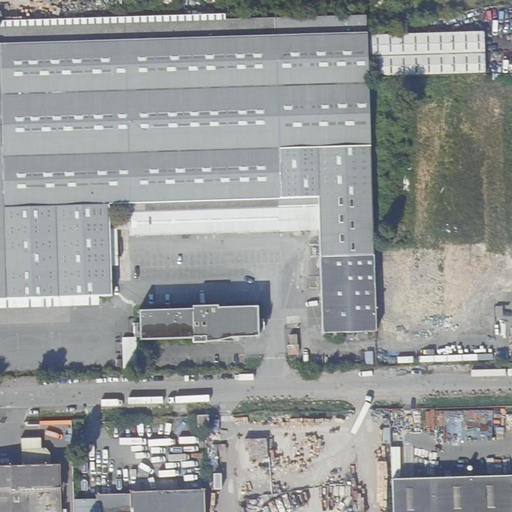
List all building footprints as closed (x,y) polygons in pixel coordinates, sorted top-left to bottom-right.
[(0,20),(0,32),(366,21),(365,10),(130,17),(0,20)] [(482,18),(370,22),(371,63),(484,58),(482,18)] [(366,34),(366,21),(0,32),(0,299),(101,296),(115,296),(113,213),(134,213),(133,243),(285,231),(285,201),(320,200),(321,229),(326,335),(375,333),(366,34)] [(301,230),(321,229),(320,200),(285,201),(285,231),(285,238),(301,237),(301,230)] [(101,296),(0,299),(0,309),(101,305),(101,296)] [(143,316),(143,340),(261,335),(260,310),(143,316)] [(287,334),(288,345),(289,345),(289,351),(303,351),(302,344),(301,344),(300,333),(287,334)] [(205,415),(194,415),(195,430),(203,430),(205,430),(205,415)] [(72,420),(41,419),(41,431),(72,432),(72,420)] [(59,511),(60,507),(62,507),(62,483),(59,483),(58,465),(55,465),(55,456),(27,457),(27,466),(0,466),(0,511),(59,511)] [(391,511),(511,511),(511,477),(391,482),(391,511)] [(128,491),(128,493),(128,511),(113,511),(113,506),(97,507),(97,511),(205,511),(205,488),(128,491)] [(97,495),(97,507),(113,506),(113,511),(128,511),(128,493),(97,495)]
